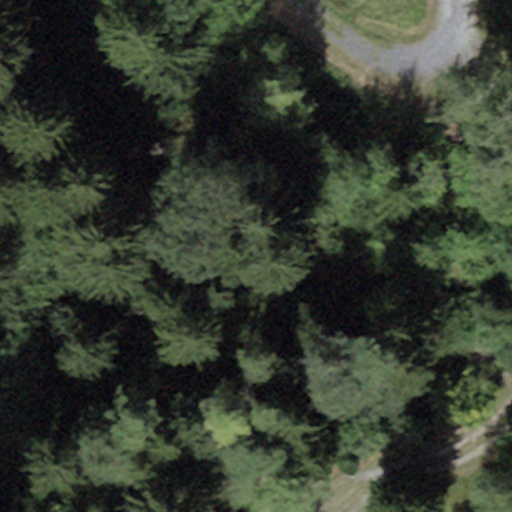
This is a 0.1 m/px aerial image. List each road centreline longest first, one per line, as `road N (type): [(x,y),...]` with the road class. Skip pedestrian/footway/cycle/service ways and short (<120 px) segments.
road 1 (track): [(511,398),(439,460),(326,511)]
road 2 (track): [(452,40),(392,54),(303,0)]
road 3 (track): [(446,0),(452,40),(511,103)]
